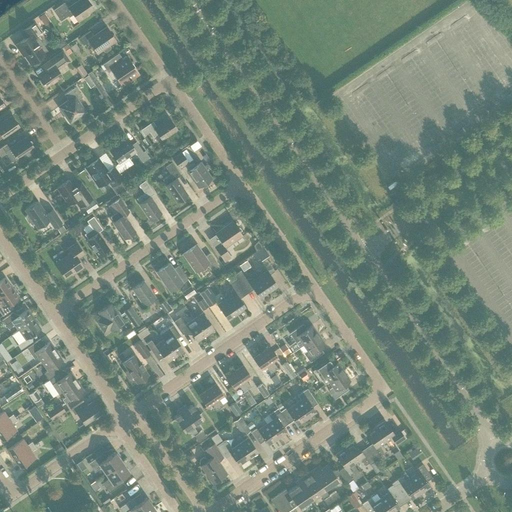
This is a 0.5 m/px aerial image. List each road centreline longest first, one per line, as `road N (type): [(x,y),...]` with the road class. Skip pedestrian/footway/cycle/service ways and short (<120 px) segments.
road 1 (tertiary): [(494,443),(187,0)]
road 2 (residential): [(211,511),(385,392),(313,287)]
road 3 (residential): [(53,314),(242,182)]
road 4 (residential): [(124,417),(313,287)]
road 5 (residential): [(124,417),(11,496),(0,479)]
road 6 (residential): [(64,154),(170,80)]
road 7 (residential): [(313,287),(242,182)]
road 8 (residential): [(202,511),(141,423),(124,417)]
road 9 (residential): [(124,417),(53,314)]
road 10 (residential): [(242,182),(170,80)]
